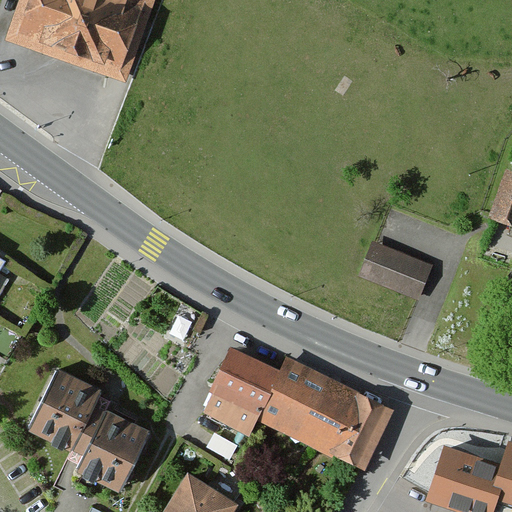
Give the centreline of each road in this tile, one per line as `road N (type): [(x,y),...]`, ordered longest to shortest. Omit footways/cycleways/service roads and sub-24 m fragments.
road 1 (secondary): [(424,379),(302,331),(176,261),(0,133)]
road 2 (unclassified): [(424,379),(356,511)]
